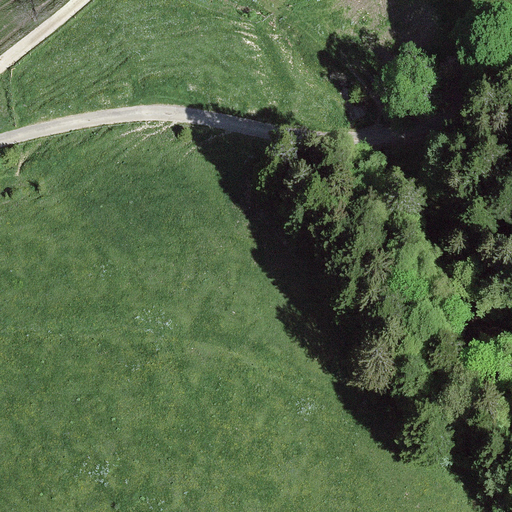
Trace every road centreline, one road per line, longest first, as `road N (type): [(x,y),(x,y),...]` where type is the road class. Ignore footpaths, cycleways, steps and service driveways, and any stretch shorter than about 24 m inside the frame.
road 1 (unclassified): [(511,93),(391,137),(325,144),(142,116),(0,145)]
road 2 (track): [(0,326),(149,326),(401,412)]
